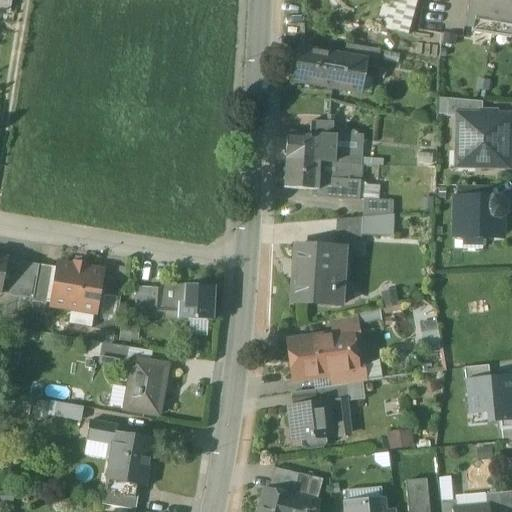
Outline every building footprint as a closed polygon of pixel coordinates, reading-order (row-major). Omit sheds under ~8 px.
[(11,0),(0,0),(0,13),(9,15),(11,0)] [(397,0),(383,0),(376,28),(406,37),(415,5),(400,1),(397,0)] [(511,0),(469,0),(465,27),(511,35),(511,0)] [(368,50),(346,46),(344,58),(344,59),(365,62),(366,63),(368,50)] [(338,56),(298,49),(292,82),(332,89),(338,56)] [(377,52),(368,50),(366,63),(365,62),(363,69),(373,70),(377,52)] [(360,62),(344,59),(344,58),(338,56),(332,89),(355,93),(359,68),(360,62)] [(481,104),(446,101),(445,119),(457,119),(457,117),(481,118),(481,104)] [(481,118),(457,117),(457,119),(456,167),(506,168),(507,118),(481,118)] [(331,124),(309,123),(308,137),(321,137),(321,136),(330,136),(331,124)] [(308,137),(287,136),(285,163),(319,165),(321,137),(308,137)] [(330,136),(321,136),(321,137),(319,165),(332,165),(333,151),(333,136),(330,136)] [(357,137),(333,136),(333,151),(356,152),(357,137)] [(356,152),(333,151),(332,165),(356,166),(357,152),(356,152)] [(319,165),(285,163),(284,190),(316,192),(318,192),(319,165)] [(332,165),(319,165),(318,192),(316,192),(316,199),(358,203),(361,167),(356,166),(332,165)] [(491,188),(455,188),(455,200),(491,200),(491,188)] [(491,200),(455,200),(454,237),(500,238),(500,218),(505,213),(505,206),(500,201),(491,200)] [(392,203),(363,201),(361,219),(391,217),(392,203)] [(361,219),(361,235),(389,237),(391,217),(361,219)] [(361,219),(336,222),(334,251),(343,251),(343,253),(359,254),(361,219)] [(334,251),(296,248),(291,305),(330,308),(331,296),(333,296),(333,292),(340,293),(343,253),(343,251),(334,251)] [(37,268),(6,263),(0,295),(32,300),(37,268)] [(86,267),(73,265),(73,269),(58,266),(51,307),(93,314),(95,303),(99,302),(101,292),(98,289),(100,273),(85,271),(86,267)] [(51,269),(38,267),(37,268),(32,300),(32,302),(46,304),(51,269)] [(162,291),(161,307),(177,308),(176,320),(210,321),(213,289),(162,286),(162,291)] [(162,291),(150,290),(148,318),(176,320),(177,308),(161,307),(162,291)] [(382,297),(385,309),(396,306),(394,294),(382,297)] [(355,317),(329,322),(331,337),(350,334),(350,335),(358,334),(355,317)] [(423,347),(439,343),(434,324),(418,328),(423,347)] [(331,337),(308,340),(308,341),(287,344),(292,383),(329,378),(356,374),(355,371),(350,335),(350,334),(331,337)] [(126,349),(101,345),(99,357),(124,361),(126,349)] [(166,366),(131,360),(123,410),(157,415),(166,366)] [(356,374),(329,378),(331,389),(349,386),(365,384),(363,370),(355,371),(356,374)] [(511,377),(465,382),(468,417),(486,416),(486,425),(498,424),(511,422),(511,377)] [(331,389),(313,391),(315,407),(327,405),(328,406),(350,403),(349,386),(331,389)] [(82,409),(56,404),(54,418),(80,423),(82,409)] [(315,407),(288,410),(292,444),(331,439),(328,406),(327,405),(315,407)] [(511,422),(498,424),(499,432),(511,430),(511,422)] [(116,428),(89,423),(85,442),(111,446),(113,434),(115,434),(116,428)] [(511,430),(499,432),(500,444),(511,442),(511,430)] [(390,452),(411,449),(408,433),(387,436),(390,452)] [(115,434),(113,434),(111,446),(105,482),(139,488),(144,489),(152,441),(115,434)] [(295,475),(271,469),(265,493),(290,499),(295,475)] [(134,511),(139,488),(105,482),(101,506),(134,511)] [(428,511),(425,482),(404,484),(406,511),(428,511)] [(382,511),(380,490),(343,493),(344,511),(382,511)] [(265,493),(262,492),(257,511),(313,511),(316,505),(290,499),(265,493)] [(511,494),(497,495),(498,511),(511,511),(511,506),(511,494)] [(498,511),(497,495),(484,496),(485,508),(486,508),(486,511),(498,511)]
